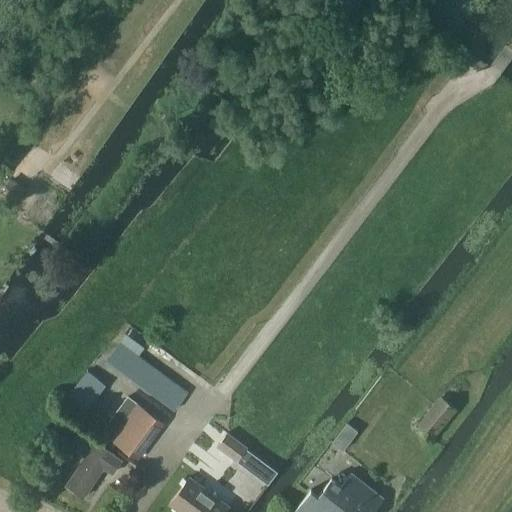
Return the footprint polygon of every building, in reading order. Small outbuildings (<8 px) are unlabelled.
[(117,346),(106,361),(173,411),(187,393),(158,371),(155,375),(117,346)] [(81,412),(103,383),(87,371),(65,400),(81,412)] [(164,423),(128,396),(101,431),(137,459),(164,423)] [(455,408),(441,397),(418,425),(432,437),(455,408)] [(96,441),(84,433),(74,448),(86,456),(96,441)] [(246,447),(227,433),(218,446),(237,460),(246,447)] [(86,456),(66,485),(83,497),(103,468),(113,474),(123,460),(96,441),(86,456)] [(310,491),(293,511),(337,511),(371,511),(382,498),(351,473),(341,486),(331,479),(317,496),(310,491)] [(189,477),(170,504),(180,511),(224,511),(228,506),(189,477)]
